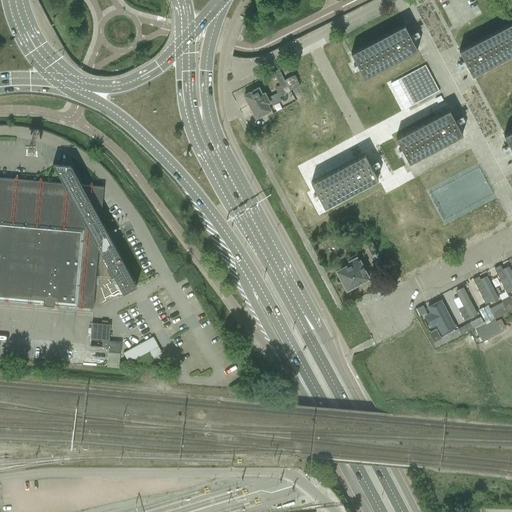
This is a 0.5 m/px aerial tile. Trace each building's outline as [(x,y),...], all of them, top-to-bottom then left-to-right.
[(511,22),(461,49),(458,51),(472,76),(511,54),(511,22)] [(404,25),(350,53),(360,71),(364,78),(417,50),(404,25)] [(439,91),(425,66),(397,80),(411,107),(439,91)] [(273,73),(267,76),(269,80),(275,77),(280,86),(282,90),(288,87),(284,80),(279,69),(273,72),(273,73)] [(300,86),(298,81),(294,75),(284,80),(288,87),(290,91),(296,88),(300,86)] [(267,98),(250,107),(256,118),(270,111),(267,105),(269,103),(271,106),(281,101),(279,98),(284,95),(281,90),(282,90),(280,86),(275,88),(277,93),(267,98)] [(262,94),(258,87),(251,91),(251,90),(250,91),(250,92),(244,95),(250,107),(267,98),(264,93),(262,94)] [(435,117),(395,138),(399,146),(409,163),(462,135),(448,110),(435,117)] [(511,130),(503,135),(511,151),(511,130)] [(364,154),(311,182),(324,208),(378,179),(364,154)] [(53,163),(64,183),(0,177),(0,299),(93,308),(98,247),(101,252),(97,303),(97,304),(98,305),(99,305),(123,292),(123,293),(136,285),(110,237),(103,224),(101,219),(103,187),(82,185),(79,179),(71,165),(53,163)] [(381,264),(383,263),(382,263),(378,255),(377,252),(375,253),(376,254),(372,256),(375,263),(379,260),(381,264)] [(336,271),(346,290),(347,289),(349,290),(353,288),(354,286),(368,278),(358,258),(356,259),(355,255),(347,259),(349,261),(343,264),(344,266),(336,271)] [(382,263),(383,263),(392,281),(399,277),(390,259),(382,263)] [(511,290),(511,275),(507,265),(497,269),(508,292),(511,290)] [(484,275),(475,279),(487,302),(496,298),(484,275)] [(451,297),(463,319),(476,313),(462,286),(454,290),(457,295),(451,297)] [(502,300),(501,300),(503,302),(507,312),(511,309),(511,297),(510,298),(509,296),(508,297),(502,300)] [(440,334),(455,326),(440,297),(425,305),(428,311),(422,314),(429,327),(435,324),(440,334)] [(503,302),(489,309),(491,312),(494,318),(494,319),(507,312),(503,302)] [(486,323),(475,329),(478,334),(479,337),(498,327),(494,319),(494,318),(489,309),(488,306),(486,307),(479,310),(486,323)] [(480,317),(469,323),(472,328),(483,322),(480,317)] [(91,323),(90,338),(94,339),(102,339),(102,340),(102,347),(108,348),(110,324),(91,323)] [(469,323),(458,329),(460,334),(461,334),(466,331),(467,331),(472,328),(469,323)] [(458,329),(446,335),(449,340),(460,334),(458,329)] [(446,335),(433,342),(435,347),(442,343),(443,344),(443,343),(449,340),(446,335)] [(123,353),(128,363),(150,351),(153,358),(162,353),(153,336),(123,353)]
